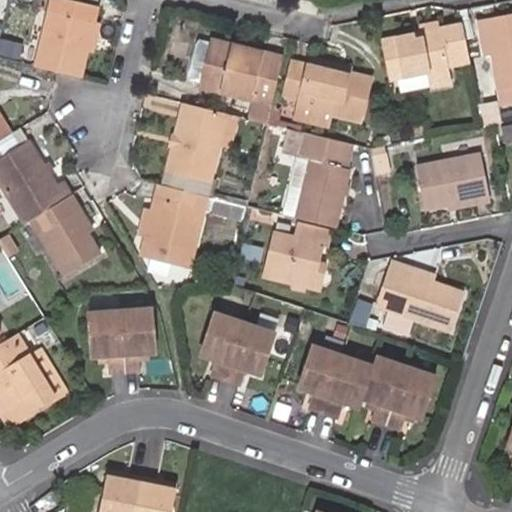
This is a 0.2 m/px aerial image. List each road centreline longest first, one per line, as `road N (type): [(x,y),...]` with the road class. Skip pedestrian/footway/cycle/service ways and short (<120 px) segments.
road 1 (residential): [(0,489),(115,421),(158,408),(446,505)]
road 2 (residential): [(511,309),(446,505)]
road 3 (residential): [(322,28),(186,0)]
road 4 (residential): [(511,243),(489,233),(378,245)]
road 5 (residential): [(150,0),(116,129)]
